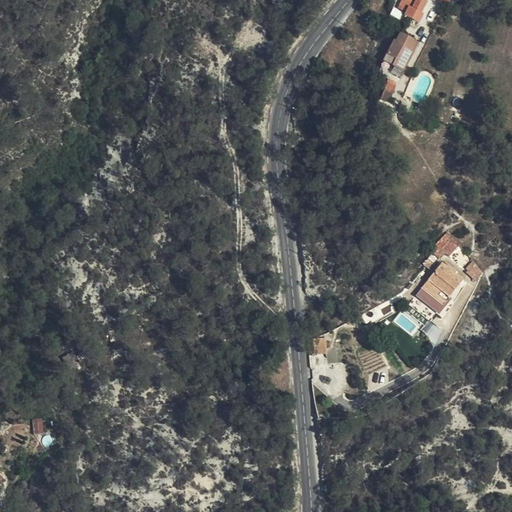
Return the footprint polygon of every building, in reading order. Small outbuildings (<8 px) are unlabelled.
[(425,1),(420,0),(414,0),(412,11),(422,14),(425,1)] [(403,72),(415,42),(403,37),(396,34),(392,45),(400,49),(395,63),(385,59),(384,64),(403,72)] [(390,44),(385,59),(395,63),(400,49),(392,45),(390,44)] [(386,92),(396,96),(398,87),(388,83),(386,92)] [(457,246),(450,239),(442,249),(449,256),(457,246)] [(473,260),(466,268),(477,278),(484,270),(473,260)] [(437,313),(450,298),(465,282),(460,277),(444,263),(421,289),(429,297),(425,302),(437,313)] [(310,342),(309,343),(309,359),(323,359),(322,342),(310,342)] [(80,357),(70,359),(72,372),(83,369),(80,357)] [(36,433),(44,432),(43,422),(34,423),(36,433)]
